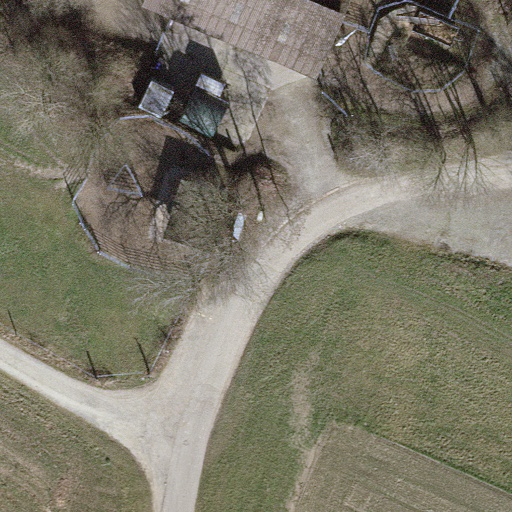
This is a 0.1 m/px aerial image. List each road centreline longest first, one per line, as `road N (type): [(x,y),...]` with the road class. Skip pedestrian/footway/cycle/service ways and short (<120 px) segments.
road 1 (track): [(192,439),(232,331),(269,267),(300,234),(383,192),(511,172)]
road 2 (track): [(0,351),(84,404),(192,439)]
